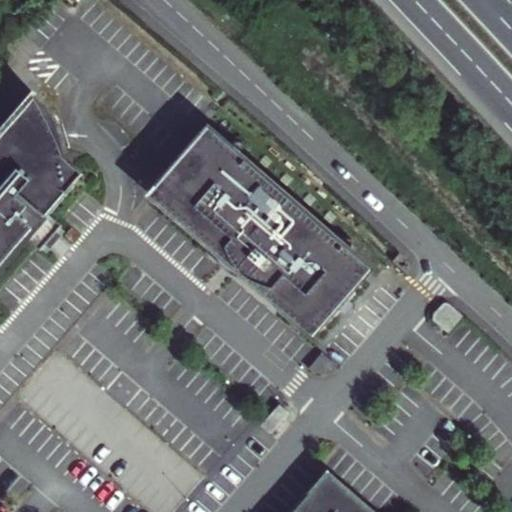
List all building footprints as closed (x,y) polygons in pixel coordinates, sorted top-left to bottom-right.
[(45,99),(35,89),(34,88),(0,127),(0,267),(27,236),(39,247),(46,239),(50,243),(58,234),(54,230),(61,222),(49,211),(74,181),(72,180),(81,170),(61,153),(63,150),(63,146),(61,132),(58,122),(55,114),(50,106),(45,99)] [(199,133),(155,184),(158,187),(152,194),(214,248),(215,247),(221,249),(228,251),(227,253),(231,257),(233,254),(241,261),(239,264),(243,267),(245,266),(251,279),(250,280),(312,334),(318,326),(321,330),(366,279),(362,275),(368,268),(209,129),(203,136),(199,133)] [(215,247),(214,248),(250,280),(251,279),(245,266),(243,267),(239,264),(241,261),(233,254),(231,257),(227,253),(228,251),(221,249),(215,247)] [(440,307),(431,318),(431,324),(445,336),(459,319),(445,307),(443,306),(440,307)] [(338,366),(323,354),(310,369),(315,372),(324,374),(332,371),(338,366)] [(367,511),(328,477),(311,496),(309,494),(293,511),(367,511)]
